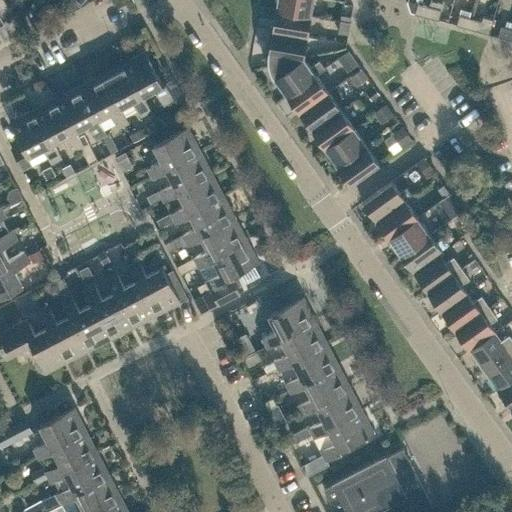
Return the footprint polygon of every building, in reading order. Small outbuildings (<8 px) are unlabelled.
[(0,0),(0,24),(4,23),(0,15),(0,10),(9,6),(5,0),(0,0)] [(276,0),(275,8),(311,14),(313,0),(276,0)] [(408,0),(407,0),(407,1),(409,5),(410,11),(415,12),(417,2),(408,0)] [(427,15),(429,5),(430,0),(423,0),(422,3),(417,2),(415,12),(427,15)] [(441,9),(429,5),(427,15),(438,18),(441,9)] [(272,29),(307,35),(311,14),(275,8),(272,29)] [(37,26),(47,20),(41,9),(31,15),(37,26)] [(468,26),(471,17),(459,13),(456,23),(468,26)] [(481,20),(471,17),(468,26),(489,32),(493,18),(482,15),(481,20)] [(351,21),(340,19),(338,31),(349,33),(351,21)] [(510,38),(511,29),(511,28),(501,25),(498,35),(510,38)] [(304,56),(307,35),(272,29),(268,50),(267,57),(269,66),(304,56)] [(144,48),(121,60),(139,95),(142,93),(154,87),(162,103),(173,97),(165,81),(162,82),(144,48)] [(316,74),(304,56),(269,66),(272,73),(287,94),(316,74)] [(99,72),(125,122),(128,120),(120,105),(132,99),(140,114),(151,109),(142,93),(139,95),(121,60),(99,72)] [(361,67),(349,75),(356,85),(367,77),(361,67)] [(118,126),(125,122),(99,72),(77,84),(95,118),(98,117),(110,111),(118,126)] [(328,91),(316,74),(287,94),(299,112),(328,91)] [(106,132),(98,117),(95,118),(77,84),(54,96),(73,131),(76,129),(88,122),(96,137),(102,134),(106,132)] [(374,87),(367,92),(372,99),(379,93),(374,87)] [(312,129),(341,108),(328,91),(299,112),(312,129)] [(84,144),(76,129),(73,131),(54,96),(32,108),(51,142),(54,141),(66,135),(73,149),(81,146),(84,144)] [(386,103),(376,111),(384,122),(394,115),(386,103)] [(51,142),(32,108),(9,120),(21,142),(28,155),(43,147),(51,161),(62,156),(54,141),(51,142)] [(353,126),(341,108),(312,129),(324,146),(353,126)] [(165,165),(200,147),(188,124),(153,142),(162,159),(147,167),(152,177),(167,170),(165,165)] [(402,125),(391,133),(401,146),(411,139),(402,125)] [(366,143),(353,126),(324,146),(336,164),(366,143)] [(145,134),(141,127),(131,133),(135,140),(145,134)] [(118,149),(109,131),(106,132),(102,134),(111,152),(118,149)] [(21,142),(11,147),(22,169),(32,164),(28,155),(21,142)] [(84,144),(81,146),(87,158),(94,154),(88,142),(84,144)] [(379,162),(366,143),(336,164),(350,182),(379,162)] [(212,169),(200,147),(165,165),(167,170),(173,181),(158,189),(162,196),(164,200),(179,192),(177,188),(212,169)] [(125,151),(114,157),(122,171),(133,165),(125,151)] [(417,161),(426,175),(433,170),(424,157),(417,161)] [(70,162),(62,167),(66,175),(74,171),(70,162)] [(188,210),(223,192),(212,169),(177,188),(179,192),(185,204),(170,212),(176,222),(190,214),(188,210)] [(375,218),(404,197),(411,192),(406,186),(400,191),(391,179),(362,200),(375,218)] [(158,189),(146,195),(150,203),(162,196),(158,189)] [(235,214),(223,192),(188,210),(190,214),(196,226),(182,233),(182,234),(185,240),(187,244),(202,236),(200,232),(235,214)] [(444,196),(439,200),(451,217),(461,210),(462,209),(450,192),(449,192),(444,196)] [(23,197),(16,201),(19,208),(26,204),(23,197)] [(417,215),(404,197),(375,218),(388,235),(417,215)] [(0,218),(19,208),(16,201),(2,208),(0,205),(0,204),(0,218)] [(247,236),(235,214),(200,232),(202,236),(208,248),(193,256),(197,263),(199,266),(214,259),(212,255),(247,236)] [(430,233),(417,215),(388,235),(400,254),(430,233)] [(0,265),(10,261),(8,258),(2,246),(17,238),(12,227),(0,233),(0,265)] [(413,271),(439,253),(442,250),(430,233),(400,254),(413,271)] [(185,240),(182,234),(165,242),(168,249),(185,240)] [(212,255),(214,259),(199,266),(218,303),(240,292),(230,274),(239,270),(245,280),(259,273),(254,262),(259,259),(247,236),(212,255)] [(32,261),(43,256),(39,248),(28,253),(32,261)] [(24,250),(8,258),(10,261),(0,265),(0,295),(21,284),(13,269),(29,260),(24,250)] [(99,254),(104,263),(110,259),(105,250),(99,254)] [(445,261),(439,253),(413,271),(427,291),(461,266),(453,255),(445,261)] [(193,256),(184,261),(188,268),(197,263),(193,256)] [(128,264),(136,278),(139,276),(158,312),(181,300),(162,265),(146,273),(139,259),(128,264)] [(113,263),(105,268),(108,275),(117,271),(113,263)] [(95,280),(88,264),(79,268),(87,284),(95,280)] [(469,278),(461,266),(427,291),(441,310),(467,291),(461,283),(469,278)] [(139,276),(136,278),(124,284),(117,271),(108,275),(106,276),(114,290),(117,288),(135,324),(158,312),(139,276)] [(64,276),(57,280),(65,297),(72,294),(64,276)] [(84,288),(91,301),(94,300),(113,336),(135,324),(117,288),(114,290),(102,296),(94,282),(84,288)] [(473,300),(467,291),(441,310),(455,330),(489,305),(481,294),(473,300)] [(94,300),(91,301),(80,307),(72,294),(65,297),(61,299),(69,313),(72,311),(91,347),(113,336),(94,300)] [(267,346),(281,338),(280,335),(315,317),(303,294),(268,312),(276,328),(261,335),(267,346)] [(72,311),(69,313),(57,319),(50,305),(39,311),(46,325),(50,323),(69,359),(91,347),(72,311)] [(496,316),(489,305),(455,330),(468,349),(495,330),(489,322),(496,316)] [(327,339),(315,317),(280,335),(281,338),(288,350),(273,358),(278,368),(293,360),(291,357),(327,339)] [(50,323),(46,325),(34,331),(27,318),(0,332),(0,343),(6,355),(31,342),(46,371),(69,359),(50,323)] [(482,369),(511,347),(511,338),(508,333),(501,339),(495,330),(468,349),(482,369)] [(255,348),(246,332),(235,338),(244,354),(255,348)] [(303,380),(339,361),(327,339),(291,357),(293,360),(299,373),(284,380),(290,390),(305,383),(303,380)] [(511,347),(482,369),(496,388),(511,377),(511,347)] [(315,402),(350,383),(339,361),(303,380),(305,383),(311,395),(296,403),(301,413),(317,405),(315,402)] [(510,408),(511,406),(511,377),(496,388),(510,408)] [(308,425),(311,431),(313,436),(317,434),(328,428),(326,424),(362,406),(350,383),(315,402),(317,405),(323,417),(308,425)] [(277,403),(268,408),(275,422),(284,417),(277,403)] [(50,446),(84,428),(72,405),(38,423),(47,438),(32,446),(38,457),(52,449),(50,446)] [(328,428),(317,434),(323,445),(319,447),(322,453),(325,458),(326,457),(340,450),(339,447),(374,429),(362,406),(326,424),(328,428)] [(25,418),(0,430),(0,443),(2,446),(32,431),(25,418)] [(308,425),(292,433),(296,439),(311,431),(308,425)] [(62,468),(96,450),(84,428),(50,446),(52,449),(58,460),(44,468),(50,479),(64,471),(62,468)] [(399,486),(417,476),(402,447),(384,456),(399,486)] [(108,472),(96,450),(62,468),(64,471),(70,483),(55,491),(59,498),(61,502),(75,494),(74,491),(108,472)] [(322,453),(312,458),(317,469),(329,463),(326,457),(325,458),(322,453)] [(334,483),(345,504),(349,511),(366,511),(371,510),(372,511),(410,511),(430,501),(417,476),(399,486),(384,456),(334,483)] [(36,482),(47,477),(41,466),(30,472),(36,482)] [(87,511),(120,494),(108,472),(74,491),(75,494),(61,502),(66,511),(87,511)] [(345,504),(334,483),(324,488),(335,509),(345,504)] [(55,491),(42,497),(46,505),(59,498),(55,491)] [(129,511),(120,494),(87,511),(129,511)] [(42,497),(24,507),(26,511),(32,511),(46,505),(42,497)]
